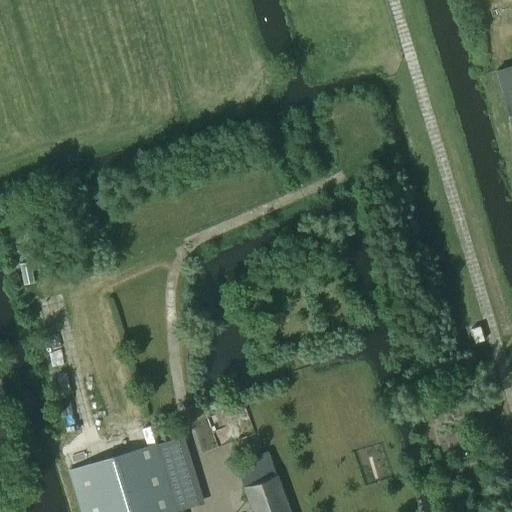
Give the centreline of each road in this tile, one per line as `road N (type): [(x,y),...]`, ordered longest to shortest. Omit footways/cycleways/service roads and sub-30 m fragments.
road 1 (track): [(511,399),(393,0)]
road 2 (track): [(341,175),(193,241),(171,278),(182,409)]
road 3 (track): [(46,299),(87,454)]
